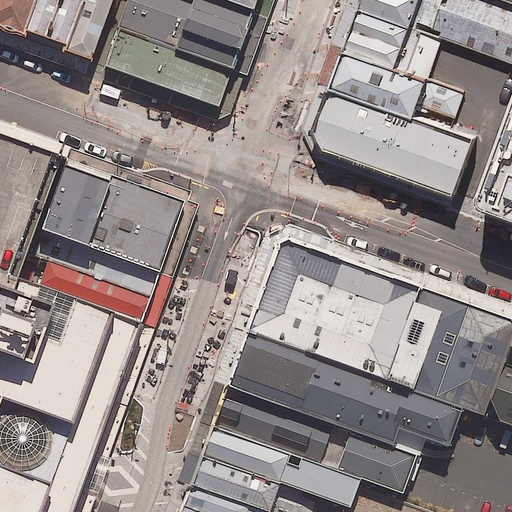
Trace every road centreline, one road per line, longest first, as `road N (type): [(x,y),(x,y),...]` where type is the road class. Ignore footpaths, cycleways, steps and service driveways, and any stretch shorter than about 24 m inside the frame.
road 1 (residential): [(249,173),(164,410),(139,511)]
road 2 (tertiary): [(249,173),(511,268)]
road 3 (tertiary): [(0,84),(249,173)]
road 4 (residential): [(310,0),(249,173)]
